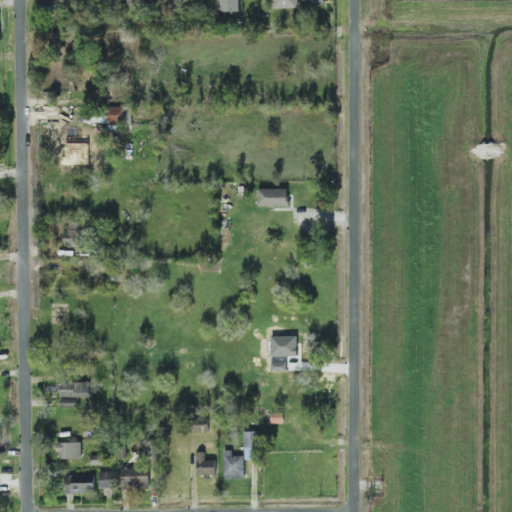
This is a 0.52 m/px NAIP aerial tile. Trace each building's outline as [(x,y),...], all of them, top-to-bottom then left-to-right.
[(222,0),(222,12),(240,12),(240,0),(222,0)] [(299,8),(298,0),(273,0),(274,9),(299,8)] [(124,107),(109,107),(109,115),(88,115),(87,122),(123,123),(124,107)] [(96,153),(96,133),(63,133),(63,153),(96,153)] [(289,189),(259,189),(259,207),(289,206),(289,189)] [(266,357),(298,357),(298,343),(287,342),(287,328),(267,328),(266,357)] [(61,398),(90,397),(90,383),(61,383),(61,398)] [(209,432),(209,418),(193,419),(193,432),(209,432)] [(258,432),(245,431),(245,459),(257,460),(258,432)] [(82,443),(57,443),(57,460),(83,459),(82,443)] [(245,479),(245,456),(233,456),(233,450),(224,451),(225,479),(245,479)] [(216,460),(206,460),(206,452),(198,453),(198,476),(216,476),(216,460)] [(123,468),(123,487),(150,487),(150,469),(123,468)] [(115,471),(100,472),(100,489),(116,488),(115,471)] [(95,475),(64,476),(64,494),(95,493),(95,475)]
